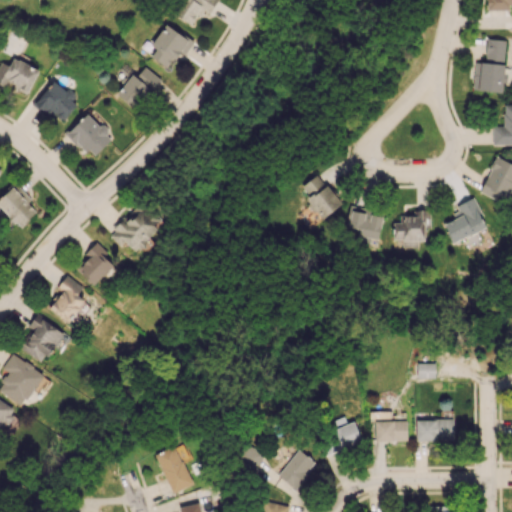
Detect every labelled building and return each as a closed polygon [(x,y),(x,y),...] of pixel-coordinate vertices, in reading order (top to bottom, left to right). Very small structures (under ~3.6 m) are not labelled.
[(215,0),(180,0),(173,15),(193,25),(201,9),(209,13),(215,0)] [(511,0),(486,0),(487,10),(511,10),(511,6),(511,5),(511,0)] [(150,56),(167,68),(179,52),(184,55),(193,42),(166,23),(150,45),(156,49),(150,56)] [(505,40),(486,38),(484,62),(475,61),(472,90),(501,92),(505,40)] [(38,68),(11,57),(8,65),(0,61),(0,83),(9,87),(10,87),(28,94),(38,68)] [(133,71),(116,94),(135,108),(158,76),(144,66),(137,75),(133,71)] [(492,145),(511,144),(511,103),(503,104),(503,126),(491,126),(492,145)] [(90,112),(66,131),(83,154),(90,149),(93,153),(111,140),(90,112)] [(495,199),(497,194),(507,198),(511,187),(511,163),(495,156),(479,192),(495,199)] [(306,198),(321,219),(340,204),(318,173),(301,186),(308,196),(306,198)] [(0,195),(0,208),(20,227),(35,211),(26,202),(30,198),(13,182),(0,195)] [(451,243),(486,227),(473,197),(455,205),(460,216),(443,223),(451,243)] [(120,245),(124,241),(133,251),(159,228),(140,207),(110,234),(120,245)] [(379,239),(381,212),(347,208),(345,227),(358,228),(357,241),(370,242),(370,238),(379,239)] [(417,247),(417,240),(424,241),(424,228),(428,228),(429,210),(412,210),(412,215),(399,215),(399,222),(392,222),(392,239),(402,239),(402,247),(417,247)] [(73,266),(93,285),(113,264),(93,245),(73,266)] [(69,322),(84,297),(60,283),(46,308),(69,322)] [(28,326),(31,328),(19,348),(43,363),(63,330),(36,313),(28,326)] [(0,382),(0,391),(21,406),(43,373),(12,352),(1,368),(7,372),(0,382)] [(434,362),(416,363),(417,378),(434,377),(434,362)] [(0,431),(14,408),(0,399),(0,431)] [(354,421),(346,423),(345,419),(315,429),(323,454),(361,442),(354,421)] [(416,440),(453,440),(453,419),(415,419),(416,440)] [(406,440),(406,420),(374,420),(374,441),(406,440)] [(191,485),(175,445),(155,453),(170,493),(191,485)] [(314,460),(295,449),(278,477),(296,489),(314,460)] [(288,511),(290,507),(265,499),(260,511),(288,511)] [(178,507),(179,511),(200,511),(198,502),(178,507)]
